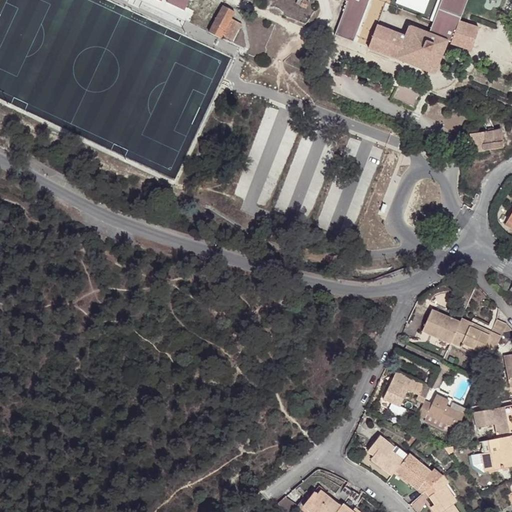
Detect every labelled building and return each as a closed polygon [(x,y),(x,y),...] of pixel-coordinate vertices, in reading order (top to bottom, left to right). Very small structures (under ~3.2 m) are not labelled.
[(184,11),(188,0),(167,0),(166,3),(184,11)] [(477,27),(458,21),(465,0),(341,0),(345,2),(333,36),(352,43),(367,0),(439,0),(431,22),(427,33),(408,26),(404,37),(375,26),(366,48),(433,74),(446,41),(450,42),(449,44),(470,51),(477,27)] [(220,34),(231,41),(241,24),(230,18),(234,11),(222,5),(208,31),(219,37),(220,34)] [(469,134),(471,153),(502,150),(499,128),(485,132),(469,134)] [(450,344),(459,323),(431,311),(422,332),(449,345),(450,344)] [(502,333),(511,331),(505,326),(496,322),(490,333),(483,330),(481,335),(470,330),(471,325),(461,320),(459,323),(450,344),(472,354),(474,351),(490,359),(502,333)] [(483,330),(471,325),(470,330),(481,335),(483,330)] [(471,356),(488,364),(490,359),(474,351),(472,354),(471,356)] [(422,406),(430,389),(394,373),(382,402),(400,410),(407,394),(418,399),(416,403),(422,406)] [(457,431),(464,416),(446,408),(448,403),(436,397),(426,416),(457,431)] [(511,432),(511,405),(479,411),(482,427),(499,424),(502,435),(511,432)] [(511,467),(511,435),(487,440),(489,451),(485,452),(489,472),(511,467)] [(395,472),(404,461),(389,450),(391,446),(379,437),(369,453),(375,457),(372,461),(392,476),(395,472)] [(404,461),(409,453),(394,442),(391,446),(389,450),(404,461)] [(425,492),(427,490),(441,478),(444,475),(436,467),(433,470),(409,453),(404,461),(395,472),(409,483),(410,483),(418,489),(420,488),(425,492)] [(409,483),(395,472),(392,476),(406,487),(409,483)] [(451,484),(444,475),(441,478),(447,487),(451,484)] [(458,511),(454,506),(458,504),(447,487),(441,478),(427,490),(436,503),(442,511),(441,511),(458,511)] [(345,504),(353,493),(346,488),(338,499),(345,504)] [(314,503),(321,494),(318,491),(311,500),(314,503)] [(361,497),(354,492),(353,493),(345,504),(352,509),(361,497)] [(307,511),(338,511),(341,508),(321,494),(314,503),(311,500),(304,510),(307,511)] [(284,500),(276,507),(280,511),(290,511),(293,510),(284,500)] [(432,506),(435,511),(441,511),(442,511),(436,503),(432,506)]
